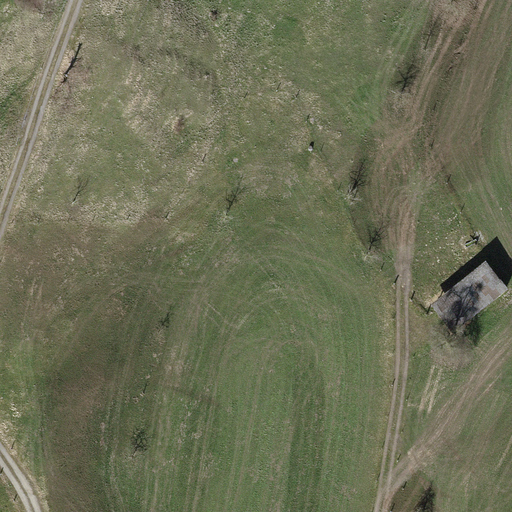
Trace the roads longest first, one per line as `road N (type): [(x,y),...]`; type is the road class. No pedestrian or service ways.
road 1 (track): [(0,239),(74,0)]
road 2 (track): [(376,511),(400,284)]
